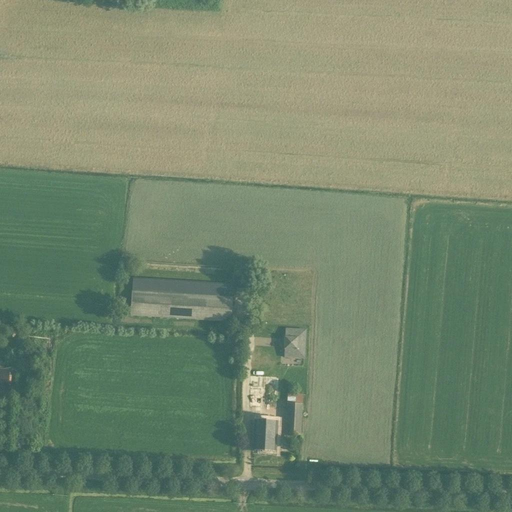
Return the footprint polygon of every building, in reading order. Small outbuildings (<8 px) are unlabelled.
[(133,279),(131,316),(231,322),(233,285),(133,279)] [(0,371),(0,387),(8,387),(9,371),(0,371)] [(250,376),(250,406),(266,406),(266,397),(281,397),(281,376),(250,376)] [(288,394),(286,435),(301,436),(303,395),(288,394)] [(255,421),(254,450),(276,452),(277,422),(255,421)]
